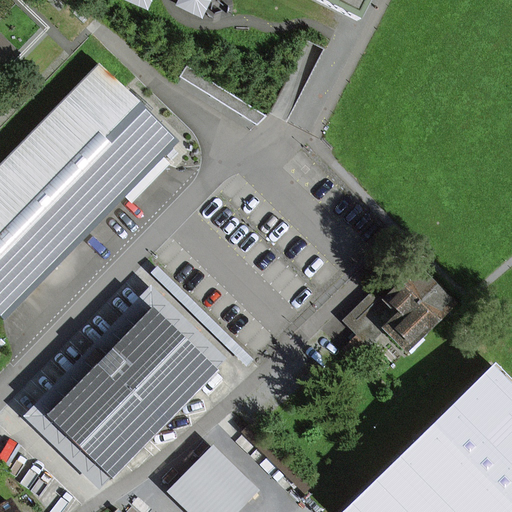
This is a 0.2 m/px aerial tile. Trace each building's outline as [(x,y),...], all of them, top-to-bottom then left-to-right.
[(363,0),(320,0),(355,17),(363,0)] [(0,70),(16,54),(0,38),(0,70)] [(98,65),(0,165),(0,318),(3,321),(92,229),(176,141),(98,65)] [(414,271),(384,300),(399,316),(385,329),(406,350),(449,307),(414,271)] [(150,310),(49,412),(115,476),(215,375),(150,310)]
